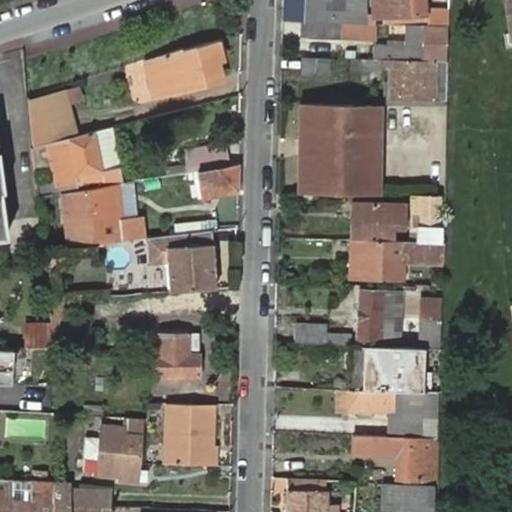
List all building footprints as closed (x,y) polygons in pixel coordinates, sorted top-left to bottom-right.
[(282,0),(282,23),(301,23),(338,24),(355,25),(367,25),(365,0),(282,0)] [(384,18),(425,14),(423,0),(375,0),(376,12),(384,10),(384,18)] [(511,0),(503,0),(509,39),(511,38),(511,0)] [(448,27),(449,9),(429,8),(428,27),(448,27)] [(338,24),(301,23),(302,41),(339,41),(338,24)] [(338,24),(339,41),(354,41),(355,25),(338,24)] [(428,27),(408,26),(408,47),(372,47),(372,61),(447,63),(448,27),(428,27)] [(182,49),(143,62),(151,96),(218,81),(214,61),(218,60),(214,40),(182,49)] [(328,60),(301,59),(301,73),(327,73),(328,60)] [(371,99),(371,105),(379,105),(446,107),(447,63),(372,61),(351,61),(351,71),(372,72),(372,69),(383,70),(383,87),(390,88),(390,100),(379,99),(371,99)] [(379,87),(379,99),(390,100),(390,88),(383,87),(379,87)] [(28,145),(64,136),(56,103),(23,107),(28,145)] [(371,105),(301,103),(299,132),(325,133),(324,167),(298,167),(297,194),(377,196),(379,105),(371,105)] [(107,126),(91,130),(100,168),(115,165),(107,126)] [(64,136),(28,145),(36,195),(65,190),(110,183),(119,182),(115,165),(100,168),(91,130),(64,136)] [(325,133),(299,132),(298,167),(324,167),(325,133)] [(194,170),(227,165),(224,143),(183,149),(185,171),(194,170)] [(235,189),(236,163),(227,165),(194,170),(200,195),(235,189)] [(119,182),(110,183),(114,219),(130,217),(128,190),(118,191),(119,182)] [(71,244),(138,237),(141,237),(138,217),(130,217),(114,219),(110,183),(65,190),(71,244)] [(440,197),(411,197),(411,209),(414,209),(414,216),(420,216),(419,242),(443,243),(443,219),(440,219),(440,197)] [(351,205),(349,240),(351,240),(392,241),(393,228),(404,228),(405,206),(351,205)] [(414,209),(411,209),(411,242),(419,242),(420,216),(414,216),(414,209)] [(202,243),(203,231),(156,235),(154,292),(206,289),(206,272),(203,272),(203,263),(207,262),(207,243),(202,243)] [(392,241),(351,240),(350,279),(399,280),(399,264),(442,266),(443,243),(419,242),(411,242),(392,241)] [(48,246),(50,256),(50,262),(64,262),(64,244),(48,246)] [(421,289),(420,347),(436,347),(437,290),(421,289)] [(396,341),(397,291),(358,290),(356,340),(396,341)] [(49,325),(49,341),(66,341),(66,311),(78,310),(78,296),(50,298),(49,325)] [(152,328),(142,328),(142,339),(152,339),(151,374),(194,376),(194,336),(184,336),(184,312),(153,311),(152,328)] [(142,311),(142,328),(152,328),(153,311),(142,311)] [(292,324),(292,344),(324,345),(325,324),(292,324)] [(24,344),(49,344),(49,341),(49,325),(21,325),(21,344),(24,344)] [(349,335),(325,334),(324,345),(349,345),(349,335)] [(439,393),(440,348),(436,347),(420,347),(347,346),(348,351),(352,351),(352,357),(347,357),(347,391),(354,391),(439,393)] [(13,349),(0,348),(0,384),(11,385),(13,349)] [(436,436),(438,436),(439,393),(354,391),(347,391),(333,391),(333,407),(353,410),(388,412),(387,435),(436,436)] [(207,447),(208,406),(162,404),(160,465),(206,466),(207,447)] [(132,483),(139,419),(120,418),(118,431),(97,428),(92,475),(115,477),(115,481),(132,483)] [(387,435),(355,434),(355,453),(384,453),(383,449),(405,450),(412,450),(412,476),(435,476),(436,436),(387,435)] [(412,450),(405,450),(403,475),(412,476),(412,450)] [(133,473),(132,483),(139,483),(141,474),(133,473)] [(0,511),(6,511),(7,501),(11,500),(11,499),(12,479),(0,478),(0,511)] [(62,511),(63,504),(63,489),(64,481),(56,481),(33,480),(31,500),(11,499),(11,500),(7,501),(6,511),(62,511)] [(325,481),(286,480),(284,511),(336,511),(337,505),(324,504),(325,481)] [(380,511),(431,511),(432,487),(381,485),(380,511)] [(94,506),(101,506),(102,491),(63,489),(63,504),(94,506)]
